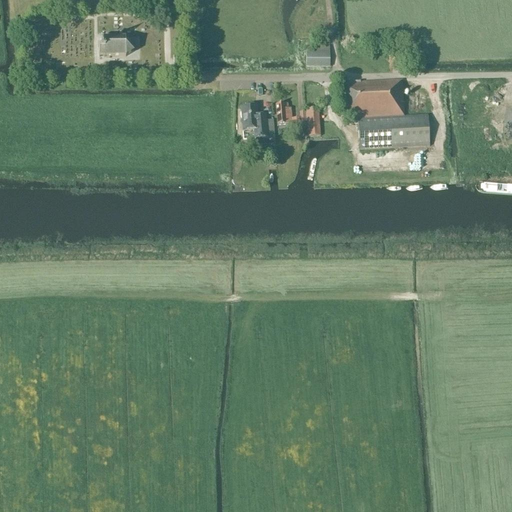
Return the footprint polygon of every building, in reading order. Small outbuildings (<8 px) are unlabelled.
[(125,57),(133,53),(133,43),(125,39),(98,39),(99,57),(125,57)] [(306,54),(306,68),(330,68),(329,54),(329,44),(311,44),(311,54),(306,54)] [(356,83),(358,120),(404,117),(402,81),(356,83)] [(358,120),(356,83),(342,84),(343,111),(347,111),(347,120),(358,120)] [(275,105),(277,126),(292,125),(291,109),(288,109),(287,104),(275,105)] [(268,139),(266,116),(258,117),(257,106),(242,107),(243,130),(253,129),(254,140),(268,139)] [(308,138),(320,137),(318,109),(306,110),(308,138)] [(404,117),(358,120),(359,151),(429,147),(427,116),(404,117)]
